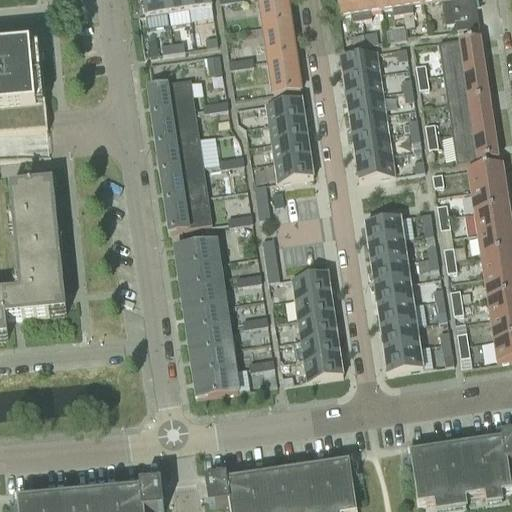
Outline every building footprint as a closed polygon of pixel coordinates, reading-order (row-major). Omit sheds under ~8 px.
[(158,0),(133,0),(135,13),(137,23),(162,20),(158,0)] [(184,0),(158,0),(162,20),(187,16),(185,5),(184,0)] [(210,0),(184,0),(185,5),(187,16),(212,12),(212,9),(210,0)] [(218,0),(220,9),(232,8),(230,0),(218,0)] [(256,0),(261,34),(291,29),(286,0),(256,0)] [(351,19),(352,27),(361,26),(357,0),(335,0),(339,21),(351,19)] [(357,0),(361,26),(372,24),(370,17),(381,15),(378,0),(357,0)] [(378,0),(381,15),(393,13),(394,20),(403,19),(400,0),(378,0)] [(400,0),(403,19),(413,17),(411,10),(423,8),(422,0),(400,0)] [(422,0),(423,8),(441,5),(444,30),(448,29),(443,0),(422,0)] [(443,0),(448,29),(456,28),(457,36),(479,33),(473,0),(443,0)] [(413,17),(403,19),(405,33),(415,31),(413,17)] [(364,39),(366,50),(374,49),(371,28),(362,29),(364,39)] [(291,29),(261,34),(266,66),(296,62),(291,29)] [(407,45),(405,33),(392,35),(394,47),(407,45)] [(353,52),(366,50),(364,39),(351,41),(353,52)] [(217,43),(204,45),(206,54),(218,53),(218,51),(217,43)] [(443,80),(485,73),(481,43),(439,49),(443,80)] [(184,48),(173,49),(174,59),(185,58),(184,48)] [(173,49),(162,51),(163,61),(174,59),(173,49)] [(0,140),(48,136),(40,52),(0,55),(0,140)] [(406,53),(395,55),(397,67),(408,65),(406,53)] [(363,60),(340,64),(343,84),(380,78),(377,58),(363,60)] [(209,79),(221,77),(219,61),(207,63),(209,79)] [(296,62),(266,66),(271,100),(301,96),(296,62)] [(241,65),(242,74),(254,72),(253,63),(241,65)] [(230,76),(242,74),(241,65),(229,67),(230,76)] [(425,71),(416,72),(418,83),(427,82),(425,71)] [(448,110),(490,103),(485,73),(443,80),(448,110)] [(380,78),(343,84),(346,105),(383,99),(380,78)] [(427,82),(418,83),(420,96),(428,94),(427,82)] [(412,85),(401,87),(402,97),(413,96),(412,85)] [(153,122),(195,116),(190,86),(148,93),(153,122)] [(413,96),(402,97),(404,108),(415,106),(413,96)] [(383,99),(346,105),(347,114),(349,126),(386,120),(383,99)] [(452,140),(494,134),(490,103),(448,110),(452,140)] [(301,106),(264,111),(267,131),(304,125),(303,115),(302,110),(301,106)] [(215,108),(216,117),(228,116),(227,107),(215,108)] [(204,119),(216,117),(215,108),(203,110),(204,119)] [(157,150),(199,144),(195,116),(153,122),(157,150)] [(386,120),(349,126),(350,133),(352,146),(389,141),(386,120)] [(304,125),(267,131),(270,150),(307,145),(306,135),(304,125)] [(418,125),(407,127),(409,138),(420,136),(418,125)] [(434,130),(425,132),(427,144),(436,142),(434,130)] [(457,170),(499,164),(494,134),(452,140),(457,170)] [(420,136),(409,138),(411,148),(421,146),(420,136)] [(389,141),(352,146),(354,157),(355,164),(355,167),(392,162),(389,141)] [(436,142),(427,144),(429,155),(438,154),(436,142)] [(199,144),(157,150),(161,178),(203,173),(199,144)] [(307,145),(270,150),(273,170),(310,164),(310,163),(307,145)] [(392,162),(355,167),(357,180),(358,188),(395,182),(396,182),(395,182),(392,162)] [(231,164),(233,173),(244,172),(243,163),(231,164)] [(220,175),(233,173),(231,164),(219,166),(220,175)] [(310,164),(273,170),(276,189),(313,184),(310,164)] [(425,166),(414,168),(416,179),(423,177),(426,177),(425,166)] [(471,197),(506,192),(503,170),(468,175),(471,197)] [(165,209),(208,202),(203,173),(161,178),(165,209)] [(442,180),(433,181),(434,193),(443,192),(442,180)] [(10,192),(13,227),(16,259),(60,256),(54,188),(10,192)] [(265,191),(254,192),(255,201),(266,199),(265,191)] [(474,219),(509,214),(506,192),(471,197),(474,219)] [(266,199),(255,201),(257,209),(268,207),(266,199)] [(208,202),(165,209),(170,237),(212,231),(208,202)] [(268,207),(257,209),(258,217),(269,215),(268,207)] [(448,223),(446,211),(437,213),(439,224),(448,223)] [(477,241),(511,235),(511,231),(509,214),(474,219),(477,241)] [(269,215),(258,217),(259,225),(270,224),(269,215)] [(430,219),(421,221),(422,232),(434,230),(433,219),(430,219)] [(240,222),(241,231),(253,229),(252,220),(240,222)] [(241,231),(240,222),(227,224),(229,232),(241,231)] [(400,222),(364,228),(365,230),(367,243),(368,250),(404,244),(401,224),(401,223),(400,222)] [(448,223),(439,224),(441,236),(450,235),(448,223)] [(443,247),(456,245),(454,235),(442,237),(443,247)] [(481,263),(511,258),(511,235),(477,241),(481,263)] [(404,244),(368,250),(368,255),(370,263),(371,272),(407,266),(404,244)] [(274,245),(262,247),(263,255),(275,253),(274,245)] [(178,274),(221,268),(218,246),(174,253),(178,274)] [(438,252),(426,254),(427,265),(439,263),(438,252)] [(275,253),(263,255),(265,263),(277,262),(275,253)] [(453,254),(444,255),(446,267),(455,266),(453,254)] [(16,259),(19,290),(20,297),(22,323),(66,319),(60,256),(16,259)] [(484,285),(511,280),(511,258),(481,263),(484,285)] [(277,262),(265,263),(266,272),(278,270),(277,262)] [(439,263),(427,265),(429,276),(441,274),(439,263)] [(407,266),(371,272),(372,281),(374,292),(374,293),(410,288),(407,266)] [(455,266),(446,267),(447,278),(456,277),(455,266)] [(221,268),(178,274),(181,296),(224,289),(221,268)] [(278,270),(266,272),(267,280),(279,278),(278,270)] [(249,274),(238,276),(239,283),(250,282),(249,274)] [(279,278),(267,280),(268,289),(280,287),(280,286),(279,278)] [(327,278),(290,284),(291,285),(294,305),(330,299),(327,278)] [(239,283),(236,283),(238,293),(262,289),(260,280),(250,282),(239,283)] [(487,307),(511,303),(511,280),(484,285),(487,307)] [(410,288),(374,293),(376,304),(377,312),(377,315),(414,310),(410,288)] [(184,317),(227,311),(224,289),(181,296),(184,317)] [(444,294),(432,296),(434,307),(445,305),(444,294)] [(0,298),(0,343),(8,343),(6,324),(22,323),(20,297),(0,298)] [(460,297),(450,298),(452,310),(461,309),(460,297)] [(330,299),(294,305),(297,326),(333,320),(332,310),(330,299)] [(491,329),(511,325),(511,303),(487,307),(491,329)] [(445,305),(434,307),(436,318),(447,316),(445,305)] [(461,309),(452,310),(454,321),(463,320),(461,309)] [(414,310),(377,315),(379,330),(381,337),(417,332),(414,310)] [(227,311),(184,317),(187,339),(231,333),(227,311)] [(255,316),(245,317),(246,324),(256,323),(255,316)] [(333,320),(297,326),(300,347),(336,341),(335,333),(333,320)] [(267,323),(243,326),(244,335),(268,332),(267,323)] [(494,351),(511,348),(511,325),(491,329),(494,351)] [(417,332),(381,337),(381,341),(383,353),(384,359),(420,354),(417,332)] [(191,360),(234,354),(231,333),(187,339),(191,360)] [(450,338),(439,339),(440,350),(452,348),(450,338)] [(466,340),(457,341),(458,353),(468,352),(466,340)] [(336,341),(300,347),(303,368),(340,362),(339,358),(337,348),(336,341)] [(452,348),(440,350),(442,361),(453,359),(452,348)] [(511,348),(494,351),(497,369),(511,367),(511,348)] [(468,352),(458,353),(460,364),(470,363),(468,352)] [(234,354),(191,360),(194,382),(237,376),(234,354)] [(420,354),(384,359),(387,381),(423,376),(420,354)] [(261,359),(251,361),(252,368),(263,367),(261,359)] [(340,362),(303,368),(306,389),(347,383),(345,366),(340,367),(340,362)] [(252,368),(249,369),(250,378),(275,375),(273,365),(263,367),(252,368)] [(237,376),(194,382),(197,403),(240,397),(237,376)] [(507,467),(511,466),(511,439),(501,441),(502,447),(411,461),(412,471),(417,504),(418,511),(435,509),(435,511),(466,511),(465,504),(485,501),(487,511),(502,509),(501,498),(511,497),(507,467)] [(355,511),(350,480),(349,470),(228,489),(227,481),(205,485),(208,505),(210,511),(229,509),(229,510),(229,511),(355,511)] [(163,511),(164,510),(162,491),(140,493),(141,498),(19,510),(18,511),(163,511)]
